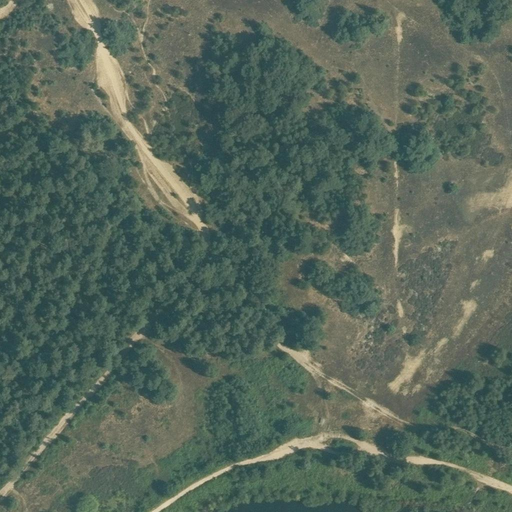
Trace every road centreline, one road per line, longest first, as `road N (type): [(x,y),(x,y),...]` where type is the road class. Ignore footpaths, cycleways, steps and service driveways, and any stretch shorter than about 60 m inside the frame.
road 1 (track): [(155,511),(217,475),(323,438),(421,457),(511,488)]
road 2 (unknown): [(78,0),(218,273)]
road 3 (unknown): [(189,271),(0,487)]
